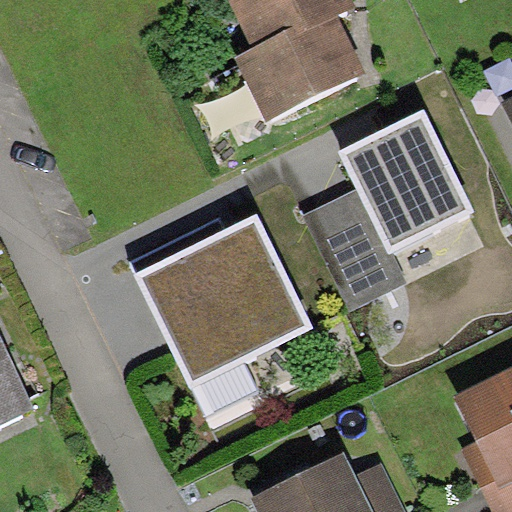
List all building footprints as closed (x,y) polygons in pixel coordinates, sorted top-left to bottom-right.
[(226,0),(251,52),(233,60),(266,128),(368,79),(341,23),(361,13),(354,0),(226,0)] [(424,118),(345,159),(361,190),(305,219),(350,307),(402,281),(389,256),(473,213),(424,118)] [(258,224),(229,239),(219,221),(129,267),(194,392),(313,330),(258,224)] [(0,430),(33,415),(0,345),(0,430)] [(511,511),(511,370),(455,399),(477,442),(460,451),(490,511),(511,511)] [(347,454),(257,498),(263,511),(409,511),(381,454),(353,468),(347,454)]
